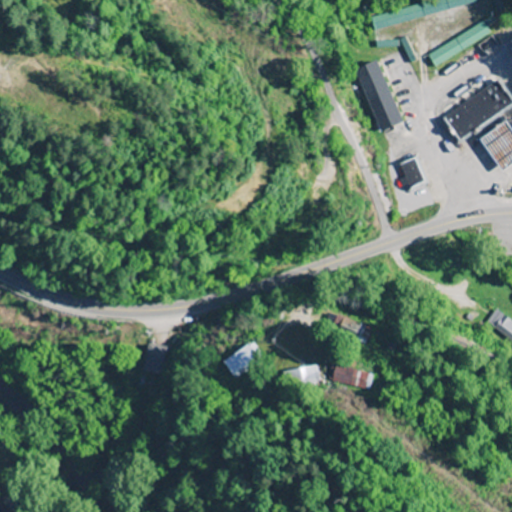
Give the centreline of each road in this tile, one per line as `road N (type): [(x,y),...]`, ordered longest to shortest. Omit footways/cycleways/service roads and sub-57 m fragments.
road 1 (secondary): [(511,217),(465,221),(223,301),(160,313),(64,304),(0,276)]
road 2 (residential): [(410,238),(374,147),(294,0)]
road 3 (residential): [(255,511),(191,431),(120,313)]
